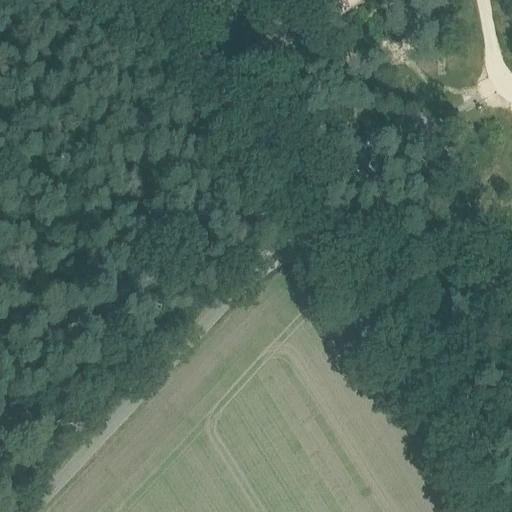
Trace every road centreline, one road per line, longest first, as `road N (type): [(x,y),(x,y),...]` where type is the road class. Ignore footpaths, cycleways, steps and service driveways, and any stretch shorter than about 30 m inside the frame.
road 1 (unclassified): [(32,511),(301,228)]
road 2 (unclassified): [(485,511),(301,228)]
road 3 (unclassified): [(301,228),(159,0)]
